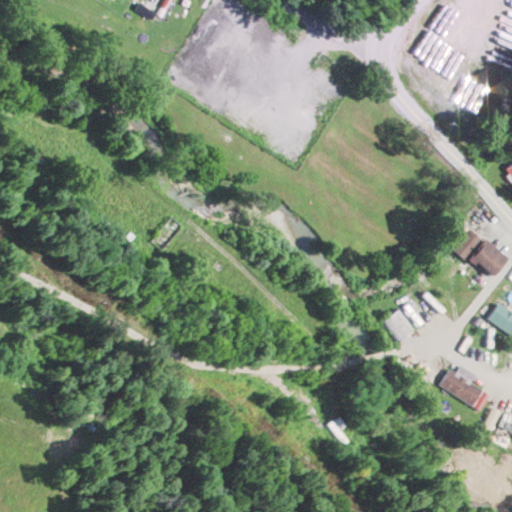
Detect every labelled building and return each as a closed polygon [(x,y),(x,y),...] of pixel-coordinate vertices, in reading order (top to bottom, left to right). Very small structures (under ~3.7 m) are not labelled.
[(147,239),(159,250),(182,227),(170,215),(147,239)] [(488,278),(504,259),(468,228),(452,247),(488,278)] [(511,337),(511,314),(496,302),(485,318),(511,337)] [(380,320),(395,341),(411,330),(396,309),(380,320)] [(469,405),(479,390),(446,368),(436,384),(469,405)] [(511,419),(503,417),(499,429),(511,433),(511,419)]
